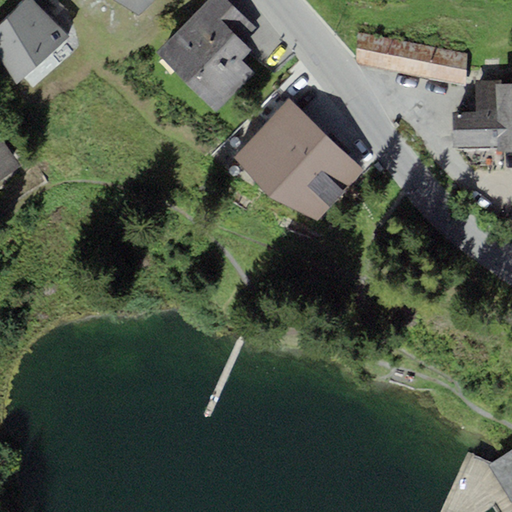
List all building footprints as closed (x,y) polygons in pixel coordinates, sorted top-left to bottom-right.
[(40,0),(22,0),(0,23),(0,57),(17,84),(71,37),(37,5),(40,0)] [(116,0),(138,14),(152,0),(116,0)] [(249,23),(226,0),(209,0),(157,52),(216,111),(255,72),(241,59),(250,50),(236,36),(249,23)] [(466,53),(358,32),(353,62),(460,83),(466,53)] [(497,111),(453,112),(453,147),(498,147),(498,150),(511,150),(511,71),(496,72),(497,111)] [(363,170),(289,98),(234,156),(270,196),(317,221),(363,170)] [(0,180),(22,167),(0,132),(0,180)] [(511,450),(490,463),(511,500),(511,450)]
